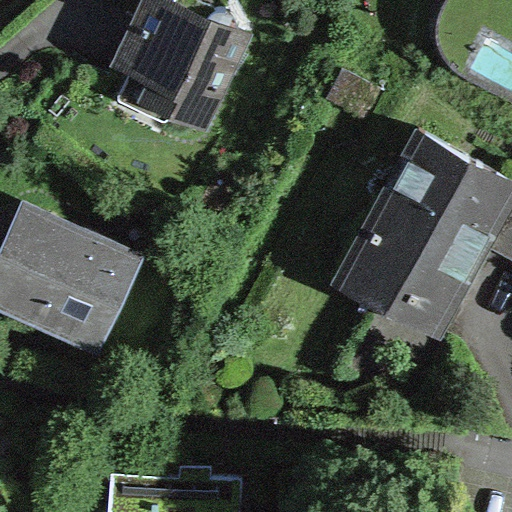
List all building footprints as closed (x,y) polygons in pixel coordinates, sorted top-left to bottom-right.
[(207,13),(180,0),(149,0),(136,27),(121,58),(159,76),(150,95),(201,119),(243,30),(237,27),(238,23),(238,18),(236,14),(234,11),(231,8),(227,6),(223,5),(219,5),(214,7),(210,10),(207,13)] [(333,92),(362,108),(374,86),(345,70),(333,92)] [(511,176),(419,125),(342,265),(384,289),(388,281),(447,313),(469,271),(459,266),(468,249),(477,233),(511,251),(511,176)] [(43,305),(39,314),(77,332),(85,317),(102,325),(131,265),(113,257),(121,242),(82,223),(78,232),(25,207),(0,258),(0,284),(27,297),(43,305)] [(239,511),(242,473),(131,465),(111,464),(107,511),(239,511)]
